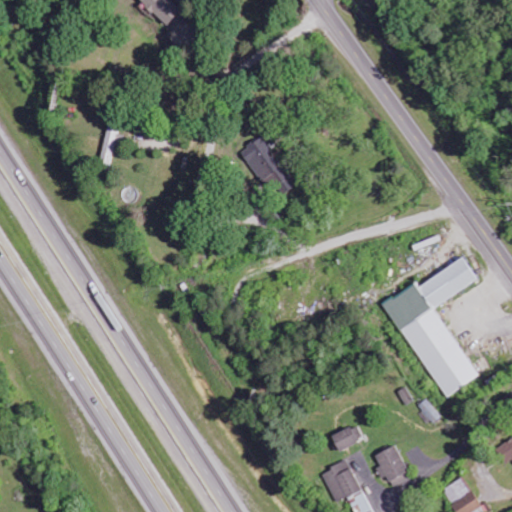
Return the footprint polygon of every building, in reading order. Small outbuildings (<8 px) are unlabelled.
[(144,0),(167,25),(183,11),(173,0),(144,0)] [(125,131),(108,128),(101,162),(113,164),(116,143),(122,144),(125,131)] [(282,195),(295,187),(268,135),(243,149),(262,185),(274,179),(282,195)] [(447,398),(481,377),(438,307),(481,281),(467,258),(422,286),(420,282),(387,303),(447,398)] [(340,451),(365,439),(358,424),(333,436),(340,451)] [(511,439),(498,448),(507,465),(511,462),(511,439)] [(377,455),(382,466),(378,468),(383,478),(389,475),(395,487),(413,478),(397,445),(377,455)] [(323,472),(338,503),(349,497),(356,511),(374,511),(349,460),(323,472)] [(445,490),(458,511),(486,511),(490,510),(487,505),(484,507),(465,477),(445,490)]
